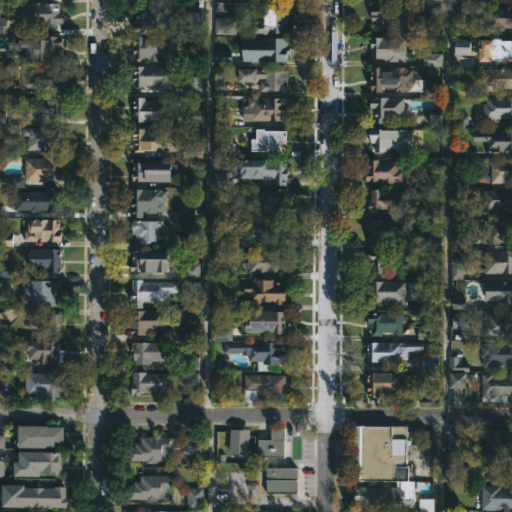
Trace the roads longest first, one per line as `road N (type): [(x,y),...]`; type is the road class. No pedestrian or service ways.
road 1 (residential): [(321,511),(327,0)]
road 2 (residential): [(97,511),(102,0)]
road 3 (residential): [(511,415),(0,412)]
